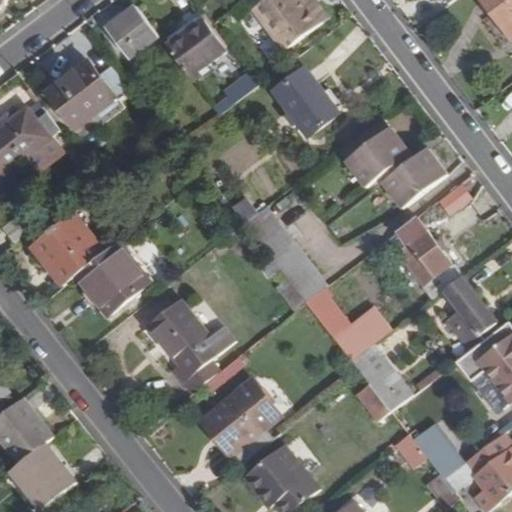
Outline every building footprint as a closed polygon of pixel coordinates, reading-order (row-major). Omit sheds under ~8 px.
[(0,0),(0,10),(8,4),(8,0),(0,0)] [(286,50),(324,23),(307,0),(267,0),(256,8),(286,50)] [(307,0),(324,23),(331,18),(317,0),(307,0)] [(511,38),(511,0),(483,0),(511,38)] [(132,58),(161,37),(138,7),(110,28),(132,58)] [(168,47),(195,83),(204,76),(201,72),(228,51),(205,20),(168,47)] [(308,69),(299,58),(270,80),(278,91),(308,69)] [(102,76),(92,63),(52,94),(79,129),(129,90),(113,68),(102,76)] [(342,113),(308,69),(278,91),(318,144),(330,136),(323,128),(342,113)] [(221,104),(227,111),(262,85),(252,73),(226,94),(229,98),(221,104)] [(0,180),(64,133),(50,114),(40,121),(36,116),(30,108),(0,131),(0,180)] [(46,108),(36,116),(40,121),(50,114),(46,108)] [(406,209),(450,175),(430,149),(417,158),(393,128),(350,161),(370,188),(383,178),(406,209)] [(454,215),(475,199),(466,187),(445,203),(454,215)] [(273,257),(309,303),(326,290),(331,286),(270,207),(248,224),(273,257)] [(39,223),(30,211),(9,227),(18,239),(39,223)] [(34,247),(47,263),(51,259),(71,284),(80,278),(115,250),(99,231),(94,234),(77,213),(34,247)] [(402,253),(437,300),(448,291),(466,278),(420,217),(401,232),(411,246),(402,253)] [(391,239),(402,253),(411,246),(401,232),(391,239)] [(154,281),(123,243),(115,250),(80,278),(111,316),(154,281)] [(309,303),(273,257),(259,268),(296,314),(309,303)] [(47,263),(67,288),(71,284),(51,259),(47,263)] [(459,331),(475,351),(500,332),(496,326),(500,323),(466,278),(448,291),(471,321),(459,331)] [(309,303),(355,362),(377,345),(393,333),(377,313),(356,329),(326,290),(309,303)] [(213,337),(183,301),(180,304),(174,297),(150,316),(156,323),(152,326),(183,365),(179,369),(198,393),(206,386),(234,364),(213,337)] [(227,326),(213,337),(234,364),(239,360),(230,349),(239,342),(227,326)] [(511,338),(508,342),(500,332),(475,351),(511,400),(511,338)] [(394,412),(395,413),(416,396),(377,345),(355,362),(362,371),(372,384),(394,412)] [(234,364),(206,386),(212,395),(248,366),(241,358),(239,360),(234,364)] [(204,420),(241,466),(277,438),(270,429),(285,417),(255,379),(204,420)] [(0,417),(18,403),(0,380),(0,417)] [(394,412),(372,384),(357,396),(379,424),(394,412)] [(0,435),(23,464),(14,472),(44,511),(80,483),(49,444),(57,437),(25,397),(18,403),(0,417),(0,435)] [(404,425),(395,432),(403,443),(412,435),(404,425)] [(422,447),(447,480),(469,464),(439,425),(418,442),(422,447)] [(511,438),(508,434),(469,464),(478,475),(511,450),(511,451),(511,438)] [(418,442),(412,435),(403,443),(397,447),(401,451),(409,444),(416,452),(422,447),(418,442)] [(278,504),(284,511),(289,511),(321,487),(288,446),(248,478),(273,508),(278,504)] [(500,505),(511,496),(511,451),(511,450),(478,475),(500,505)] [(321,487),(289,511),(296,511),(324,491),(321,487)] [(343,511),(366,511),(357,501),(343,511)]
